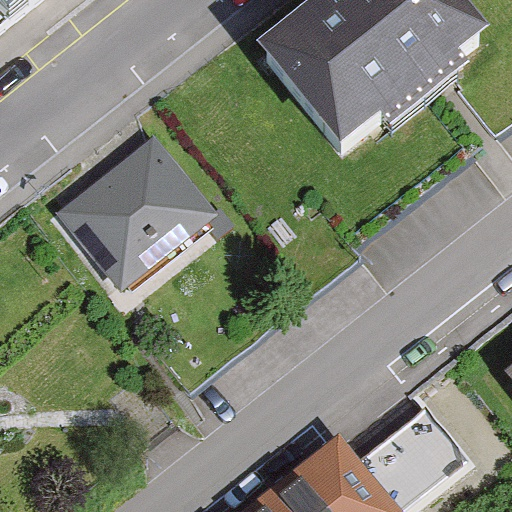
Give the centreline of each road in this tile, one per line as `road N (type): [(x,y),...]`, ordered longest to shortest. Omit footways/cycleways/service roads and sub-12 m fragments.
road 1 (residential): [(163,511),(511,237)]
road 2 (residential): [(183,0),(0,151)]
